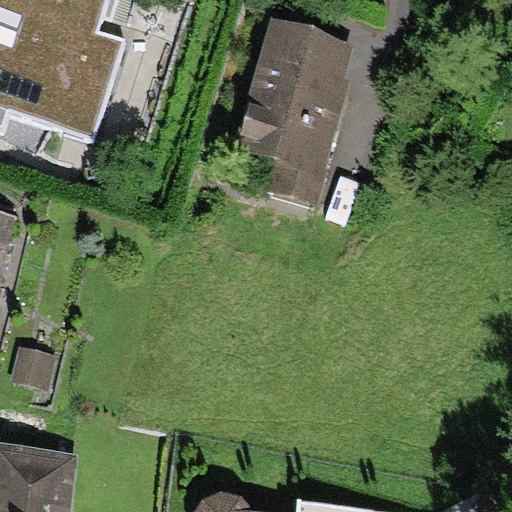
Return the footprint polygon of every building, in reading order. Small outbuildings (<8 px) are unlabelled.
[(7,110),(93,137),(122,47),(94,38),(105,0),(0,0),(0,126),(2,127),(7,110)] [(356,51),(276,26),(236,157),(273,168),(264,194),(321,212),(333,173),(327,171),(353,85),(346,83),(356,51)] [(0,311),(20,221),(0,216),(0,311)] [(59,359),(20,350),(12,385),(51,394),(59,359)] [(0,511),(71,511),(78,457),(0,447),(0,511)] [(247,511),(243,502),(224,498),(204,506),(200,511),(247,511)]
